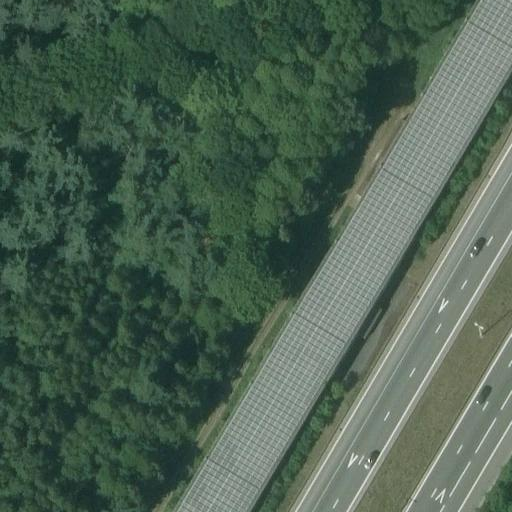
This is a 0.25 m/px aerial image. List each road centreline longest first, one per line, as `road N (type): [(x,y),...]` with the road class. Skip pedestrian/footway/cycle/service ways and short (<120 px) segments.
road 1 (track): [(161,511),(464,0)]
road 2 (motorway): [(511,199),(327,511)]
road 3 (motorway): [(426,511),(511,366)]
